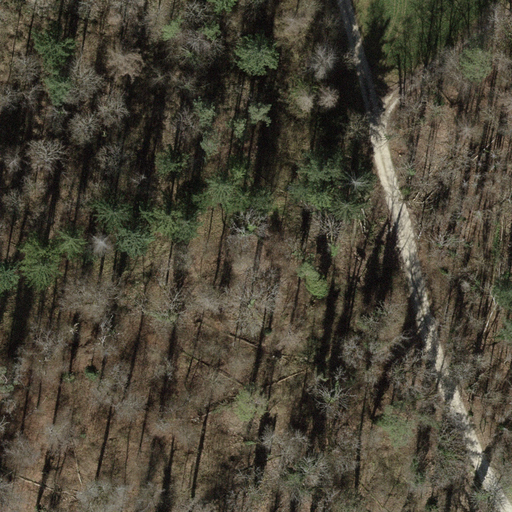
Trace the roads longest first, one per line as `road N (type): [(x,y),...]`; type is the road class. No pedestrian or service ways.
road 1 (track): [(375,100),(429,337),(506,511)]
road 2 (track): [(375,100),(511,16)]
